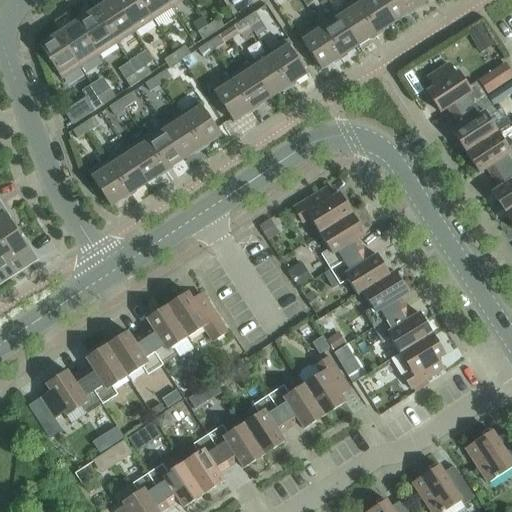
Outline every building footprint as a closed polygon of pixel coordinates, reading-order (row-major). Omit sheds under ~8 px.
[(111,0),(94,11),(116,45),(134,33),(113,0),(111,0)] [(113,0),(134,33),(152,21),(138,0),(113,0)] [(138,0),(152,21),(170,9),(164,0),(138,0)] [(164,0),(170,9),(184,0),(164,0)] [(394,24),(378,0),(357,0),(354,2),(376,36),(394,24)] [(378,0),(394,24),(412,12),(404,0),(378,0)] [(404,0),(412,12),(430,0),(404,0)] [(336,14),(358,47),(376,36),(354,2),(336,14)] [(76,23),(98,56),(116,45),(94,11),(76,23)] [(244,20),(249,28),(260,21),(255,13),(244,20)] [(318,26),(340,59),(358,47),(336,14),(318,26)] [(208,27),(213,35),(224,28),(218,20),(208,27)] [(249,28),(244,20),(234,27),(239,35),(249,28)] [(58,35),(80,68),(98,56),(76,23),(58,35)] [(481,25),(468,34),(475,44),(487,35),(481,25)] [(340,59),(318,26),(299,38),(321,71),(340,59)] [(213,35),(208,27),(197,33),(202,42),(213,35)] [(234,27),(218,37),(224,45),(239,35),(234,27)] [(80,68),(58,35),(40,47),(61,80),(80,68)] [(208,44),(213,52),(224,45),(218,37),(208,44)] [(266,54),(288,88),(307,76),(285,42),(266,54)] [(213,52),(208,44),(197,51),(203,59),(213,52)] [(174,54),(179,62),(190,55),(184,47),(174,54)] [(179,62),(174,54),(163,61),(169,69),(179,62)] [(248,66),(270,100),(288,88),(266,54),(248,66)] [(433,89),(426,93),(440,114),(451,107),(457,116),(485,98),(476,83),(468,89),(457,73),(454,75),(448,65),(426,79),(433,89)] [(230,78),(252,111),(270,100),(248,66),(230,78)] [(480,81),(488,94),(511,79),(503,66),(480,81)] [(135,74),(141,82),(151,75),(146,67),(135,74)] [(155,78),(160,86),(171,79),(166,71),(155,78)] [(141,82),(135,74),(125,81),(130,89),(141,82)] [(160,86),(155,78),(145,85),(150,93),(160,86)] [(252,111),(230,78),(211,90),(233,124),(252,111)] [(511,82),(488,99),(493,107),(511,94),(511,82)] [(99,97),(104,105),(115,98),(110,90),(99,97)] [(119,102),(124,110),(135,103),(130,95),(119,102)] [(104,105),(99,97),(89,104),(87,100),(66,114),(74,125),(104,105)] [(465,154),(497,133),(487,118),(495,113),(485,98),(457,116),(463,126),(452,133),(465,154)] [(124,110),(119,102),(108,108),(114,116),(124,110)] [(180,115),(201,149),(220,137),(198,103),(180,115)] [(162,127),(183,161),(201,149),(180,115),(162,127)] [(83,125),(88,133),(99,126),(93,118),(83,125)] [(88,133),(83,125),(72,132),(77,140),(88,133)] [(143,139),(165,172),(183,161),(162,127),(143,139)] [(497,133),(465,154),(479,174),(490,167),(496,177),(511,166),(511,145),(507,149),(497,133)] [(125,151),(147,184),(165,172),(143,139),(125,151)] [(107,162),(129,196),(147,184),(125,151),(107,162)] [(129,196),(107,162),(88,175),(110,208),(129,196)] [(511,166),(496,177),(503,186),(491,194),(505,214),(511,209),(511,166)] [(320,235),(352,215),(339,194),(327,202),(321,192),(293,209),(302,224),(310,219),(320,235)] [(0,243),(17,233),(5,215),(7,214),(0,202),(0,243)] [(352,215),(320,235),(329,251),(321,256),(330,271),(359,253),(353,244),(364,236),(352,215)] [(269,220),(259,227),(260,229),(268,241),(278,234),(269,220)] [(17,233),(0,243),(0,285),(38,261),(30,249),(28,250),(17,233)] [(359,253),(330,271),(339,286),(347,281),(358,297),(363,294),(362,293),(389,276),(388,276),(376,256),(365,263),(359,253)] [(298,266),(288,272),(299,289),(309,282),(298,266)] [(362,293),(363,294),(372,309),(364,314),(373,329),(401,311),(395,302),(407,294),(394,273),(388,276),(389,276),(362,293)] [(311,293),(305,297),(314,311),(320,307),(311,293)] [(167,307),(187,339),(203,329),(212,343),(227,334),(204,299),(195,305),(187,294),(167,307)] [(144,338),(162,366),(177,357),(172,349),(187,339),(167,307),(146,321),(153,332),(144,338)] [(401,311),(373,329),(382,344),(390,339),(400,355),(432,335),(419,314),(407,321),(401,311)] [(106,346),(127,378),(142,368),(147,376),(162,366),(144,338),(134,344),(127,333),(106,346)] [(337,335),(327,341),(334,352),(344,346),(337,335)] [(432,335),(400,355),(409,371),(401,376),(410,391),(412,390),(426,381),(439,373),(433,363),(445,356),(432,335)] [(322,338),(313,344),(320,355),(330,350),(322,338)] [(83,377),(102,406),(116,396),(111,388),(127,378),(106,346),(86,360),(93,371),(83,377)] [(346,347),(334,355),(339,363),(351,355),(346,347)] [(300,377),(298,378),(303,386),(324,417),(344,404),(337,392),(347,386),(328,358),(312,369),(308,368),(301,373),(300,377)] [(102,406),(83,377),(74,384),(66,372),(45,386),(50,393),(40,399),(54,420),(64,414),(66,417),(82,407),(87,415),(102,406)] [(426,381),(412,390),(414,394),(428,385),(426,381)] [(215,382),(203,390),(210,401),(222,394),(215,382)] [(268,397),(286,425),(296,419),(303,431),(324,417),(303,386),(288,396),(283,388),(268,397)] [(243,425),(264,456),(284,443),(277,432),(286,425),(268,397),(253,407),(259,415),(243,425)] [(160,405),(150,411),(154,418),(164,411),(160,405)] [(165,414),(155,421),(161,430),(167,426),(169,420),(165,414)] [(208,436),(226,465),(235,458),(243,470),(264,456),(243,425),(238,417),(208,436)] [(116,428),(109,432),(116,444),(123,439),(116,428)] [(511,442),(506,433),(496,439),(491,432),(464,450),(487,484),(511,467),(511,442)] [(177,456),(203,496),(224,482),(216,471),(226,465),(208,436),(177,456)] [(123,442),(112,449),(121,462),(132,455),(123,442)] [(147,476),(166,504),(175,498),(183,509),(203,496),(177,456),(147,476)] [(462,506),(473,499),(453,467),(443,474),(438,467),(411,484),(429,511),(444,511),(460,502),(462,506)] [(166,504),(147,476),(133,485),(138,493),(122,504),(124,507),(116,511),(157,511),(156,510),(166,504)] [(406,511),(400,502),(390,508),(385,501),(368,511),(406,511)]
